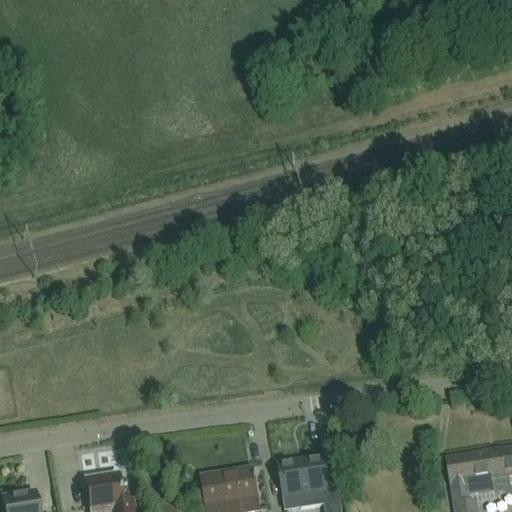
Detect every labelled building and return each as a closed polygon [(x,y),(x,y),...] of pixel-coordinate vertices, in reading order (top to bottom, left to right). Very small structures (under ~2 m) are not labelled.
[(300,461),(328,460),(328,416),(299,416),(300,461)] [(454,511),(476,511),(475,501),(511,495),(511,451),(446,461),(453,503),(454,511)] [(324,461),(278,468),(284,501),(298,499),(300,511),(325,508),(331,507),(329,494),(324,461)] [(201,481),(205,501),(206,511),(259,511),(255,485),(257,485),(256,481),(254,481),(253,472),(201,481)] [(102,484),(86,486),(89,506),(89,510),(89,511),(132,511),(132,504),(121,505),(117,477),(101,479),(102,484)] [(36,511),(34,495),(1,500),(2,511),(36,511)]
